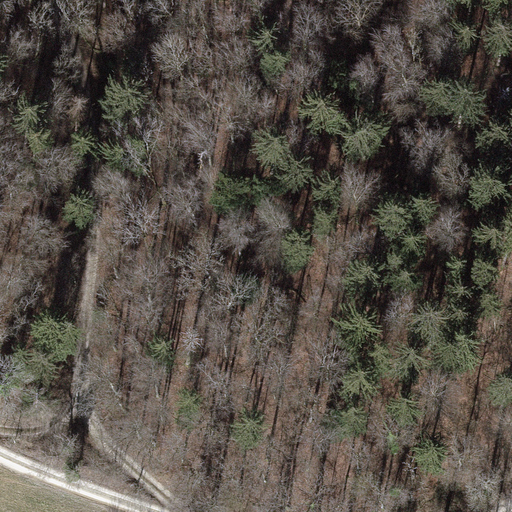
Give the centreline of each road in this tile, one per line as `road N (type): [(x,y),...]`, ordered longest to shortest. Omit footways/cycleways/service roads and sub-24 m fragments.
road 1 (track): [(59,0),(98,134),(76,410),(184,511)]
road 2 (track): [(165,511),(0,446)]
